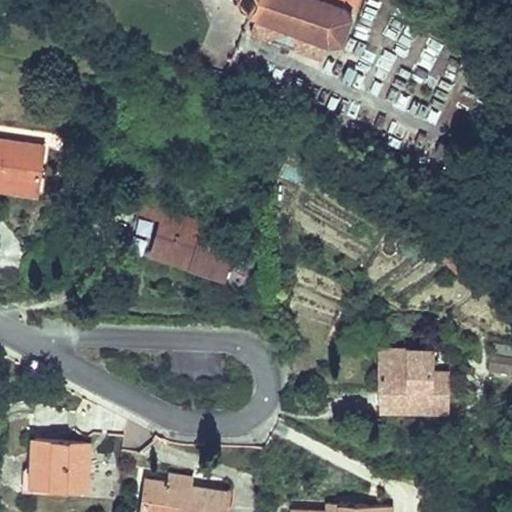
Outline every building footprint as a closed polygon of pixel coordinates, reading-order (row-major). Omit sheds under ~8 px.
[(250,30),(322,56),(327,42),(328,42),(342,39),(356,0),(243,0),(253,3),(249,14),(255,16),(250,30)] [(0,185),(36,191),(43,146),(0,139),(0,185)] [(49,146),(43,146),(36,191),(43,192),(49,146)] [(137,211),(161,219),(167,200),(143,192),(137,211)] [(167,200),(161,219),(152,247),(192,259),(190,265),(224,276),(229,258),(236,235),(176,215),(180,204),(167,200)] [(151,253),(190,265),(192,259),(152,247),(151,253)] [(407,349),(381,347),(379,406),(408,407),(446,408),(447,372),(430,371),(431,349),(428,349),(428,341),(407,340),(407,349)] [(488,369),(511,372),(511,357),(490,354),(488,369)] [(32,433),(30,479),(91,482),(93,436),(32,433)] [(169,470),(168,478),(193,482),(194,474),(169,470)] [(228,511),(232,487),(193,482),(168,478),(146,475),(140,511),(228,511)] [(328,501),(327,510),(339,511),(340,502),(328,501)] [(339,511),(327,510),(290,509),(289,511),(389,511),(390,504),(340,502),(339,511)]
